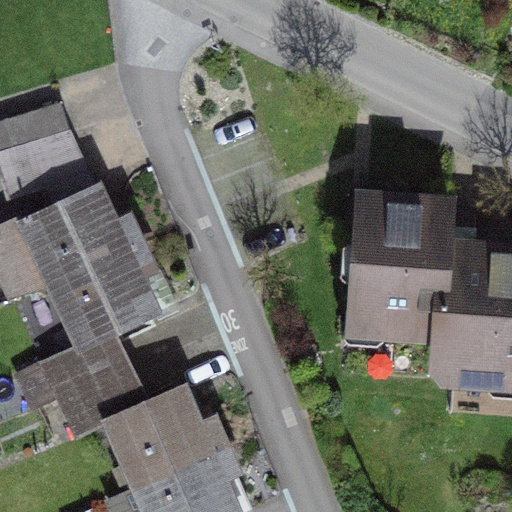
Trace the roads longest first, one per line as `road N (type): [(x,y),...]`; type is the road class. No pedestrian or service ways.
road 1 (residential): [(154,0),(152,89),(162,126),(316,511)]
road 2 (tertiary): [(240,0),(511,129)]
